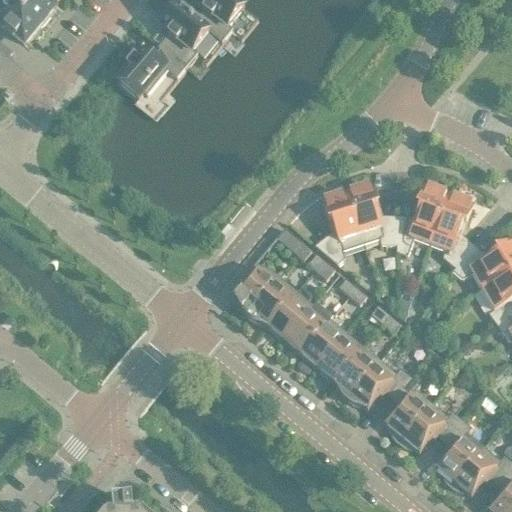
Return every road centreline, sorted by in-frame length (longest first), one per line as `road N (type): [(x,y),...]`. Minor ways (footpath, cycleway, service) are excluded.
road 1 (tertiary): [(183,326),(300,177),(397,101)]
road 2 (residential): [(409,511),(183,326)]
road 3 (tertiary): [(183,326),(0,166)]
road 4 (tertiary): [(205,511),(99,423)]
road 5 (residential): [(397,101),(511,178)]
road 6 (residential): [(46,101),(130,0)]
road 7 (tertiary): [(99,423),(183,326)]
road 8 (residential): [(99,423),(0,344)]
